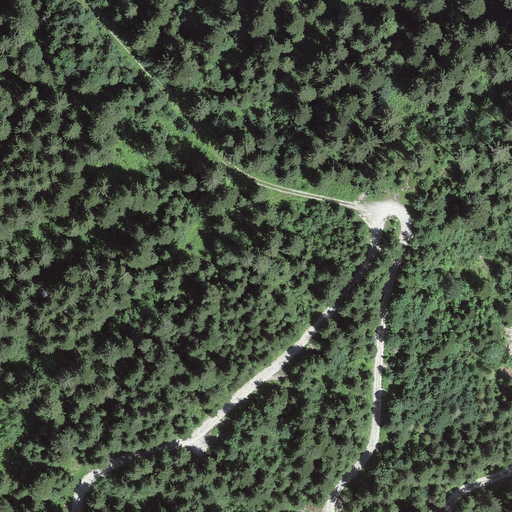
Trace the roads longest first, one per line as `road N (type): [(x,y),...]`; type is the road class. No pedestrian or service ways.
road 1 (track): [(331,511),(335,494),(373,450),(385,305),(406,228),(391,205),(378,212),(366,267),(304,342),(208,419),(193,442),(104,463),(74,488),(74,511)]
road 2 (track): [(378,212),(232,168),(82,0)]
